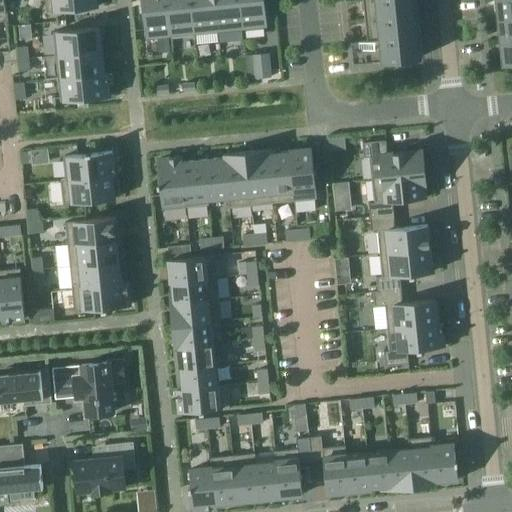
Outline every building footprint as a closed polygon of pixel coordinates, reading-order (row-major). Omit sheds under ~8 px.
[(97,7),(96,0),(45,0),(47,12),(97,7)] [(169,34),(171,34),(167,0),(140,0),(141,2),(142,1),(143,6),(141,6),(142,11),(143,11),(146,37),(169,34)] [(167,0),(171,34),(195,32),(191,0),(167,0)] [(191,0),(195,32),(218,29),(215,0),(191,0)] [(239,0),(215,0),(218,29),(242,27),(239,0)] [(267,24),(264,0),(239,0),(242,27),(267,24)] [(363,0),(367,40),(351,42),(353,64),(420,57),(414,0),(363,0)] [(511,0),(498,0),(499,7),(497,7),(498,20),(511,18),(511,0)] [(511,18),(498,20),(499,32),(501,32),(502,41),(511,40),(511,18)] [(53,31),(56,55),(101,50),(99,27),(53,31)] [(511,40),(502,41),(503,50),(501,50),(502,64),(511,62),(511,40)] [(19,59),(29,58),(28,46),(18,47),(19,59)] [(101,50),(56,55),(58,78),(104,73),(103,72),(101,50)] [(253,54),(255,78),(271,76),(269,52),(253,54)] [(29,58),(19,59),(20,71),(30,70),(29,58)] [(110,96),(107,72),(103,72),(104,73),(58,78),(61,101),(110,96)] [(16,99),(26,98),(24,82),(14,83),(16,99)] [(195,82),(183,83),(184,91),(196,90),(195,82)] [(169,85),(157,86),(157,94),(169,93),(169,85)] [(370,156),(372,178),(426,173),(424,149),(388,153),(386,139),(363,142),(364,157),(370,156)] [(279,148),(268,149),(273,203),(295,200),(289,150),(280,151),(279,148)] [(289,150),(295,200),(317,198),(312,148),(289,150)] [(273,203),(268,149),(246,151),(252,205),(273,203)] [(30,150),(22,151),(23,163),(31,162),(30,150)] [(112,175),(112,176),(115,175),(113,151),(91,153),(91,151),(87,152),(87,153),(64,156),(66,178),(66,179),(112,175)] [(252,205),(246,151),(224,153),(224,157),(225,157),(230,207),(252,205)] [(173,208),(187,207),(182,161),(183,161),(182,156),(158,159),(159,173),(158,173),(158,176),(160,176),(160,182),(159,182),(159,186),(161,186),(163,209),(173,208)] [(225,157),(224,157),(204,159),(208,204),(209,204),(209,199),(228,198),(229,207),(230,207),(225,157)] [(208,204),(204,159),(183,161),(182,161),(187,207),(208,204)] [(370,216),(394,214),(393,200),(425,197),(424,186),(427,186),(426,173),(372,178),(375,202),(369,202),(369,209),(370,216)] [(66,179),(66,178),(61,179),(64,204),(114,198),(112,176),(112,175),(66,179)] [(38,220),(37,208),(27,209),(28,221),(38,220)] [(380,253),(430,248),(428,224),(395,227),(394,214),(370,216),(372,230),(378,230),(380,253)] [(66,222),(68,244),(118,239),(116,216),(66,222)] [(38,220),(28,221),(30,233),(43,232),(42,220),(38,220)] [(298,229),(299,239),(311,238),(310,228),(298,229)] [(299,239),(298,229),(286,230),(287,240),(299,239)] [(255,234),(256,244),(268,242),(267,232),(255,234)] [(256,244),(255,234),(243,235),(244,245),(256,244)] [(213,248),(225,247),(224,237),(212,238),(213,248)] [(212,238),(200,239),(201,249),(213,248),(212,238)] [(68,244),(70,266),(120,260),(118,239),(68,244)] [(373,291),(402,288),(400,275),(411,274),(411,275),(415,275),(415,273),(433,271),(430,248),(380,253),(382,275),(376,276),(378,290),(373,290),(373,291)] [(168,251),(169,259),(181,257),(180,250),(168,251)] [(217,277),(215,254),(169,259),(172,282),(217,277)] [(32,257),(33,269),(43,268),(42,256),(32,257)] [(122,282),(122,281),(120,260),(70,266),(72,287),(122,282)] [(248,274),(258,273),(256,261),(247,262),(248,274)] [(0,291),(2,315),(1,316),(2,320),(25,318),(20,268),(0,269),(0,291)] [(44,280),(43,268),(33,269),(35,281),(44,280)] [(249,286),(259,285),(258,273),(248,274),(249,286)] [(170,303),(219,298),(217,277),(172,282),(173,291),(169,292),(170,303)] [(122,282),(72,287),(75,311),(103,308),(103,310),(107,309),(106,307),(112,307),(113,309),(116,308),(116,306),(130,305),(127,280),(122,281),(122,282)] [(438,322),(438,321),(435,299),(403,302),(402,288),(373,291),(375,306),(385,305),(388,327),(438,322)] [(219,298),(170,303),(172,325),(221,320),(219,298)] [(262,316),(261,304),(253,304),(254,317),(262,316)] [(39,309),(31,310),(32,322),(40,321),(39,309)] [(178,346),(214,342),(212,322),(221,321),(221,320),(172,325),(175,347),(178,347),(178,346)] [(438,322),(388,327),(390,350),(384,350),(385,366),(409,363),(408,349),(418,348),(418,350),(423,350),(423,348),(444,346),(441,321),(438,321),(438,322)] [(254,338),(264,337),(263,325),(253,326),(254,338)] [(256,350),(265,349),(264,337),(254,338),(256,350)] [(178,347),(180,368),(216,364),(214,342),(178,346),(178,347)] [(53,367),(56,398),(57,398),(57,394),(76,392),(77,397),(85,396),(87,414),(114,411),(111,381),(125,380),(123,360),(53,367)] [(180,368),(182,388),(183,389),(228,384),(228,383),(218,384),(216,364),(180,368)] [(0,374),(0,401),(24,399),(24,405),(52,402),(49,367),(8,371),(8,374),(0,374)] [(269,380),(267,368),(257,369),(259,381),(269,380)] [(269,380),(259,381),(260,393),(270,392),(269,380)] [(183,389),(182,388),(178,388),(180,412),(201,410),(201,412),(205,411),(205,409),(230,407),(228,384),(183,389)] [(427,403),(435,402),(434,390),(426,391),(427,403)] [(405,393),(406,403),(418,402),(417,392),(405,393)] [(406,403),(405,393),(393,394),(394,404),(406,403)] [(374,396),(362,398),(363,407),(375,406),(374,396)] [(362,398),(350,399),(351,409),(363,407),(362,398)] [(307,413),(306,403),(294,404),(295,414),(307,413)] [(250,413),(251,423),(263,422),(262,412),(250,413)] [(251,423),(250,413),(238,414),(239,424),(251,423)] [(219,416),(207,418),(208,427),(220,426),(219,416)] [(196,419),(197,429),(208,427),(207,418),(196,419)] [(324,459),(327,492),(350,490),(345,445),(323,447),(322,435),(309,437),(312,460),(324,459)] [(435,481),(431,436),(409,438),(414,487),(437,485),(436,481),(435,481)] [(435,481),(436,481),(458,479),(456,463),(458,463),(458,459),(456,459),(454,443),(433,445),(432,436),(431,436),(435,481)] [(409,448),(389,450),(393,489),(414,487),(409,438),(408,438),(409,448)] [(125,485),(124,467),(135,465),(133,441),(107,443),(109,456),(75,459),(78,489),(93,488),(93,490),(109,489),(109,486),(125,485)] [(41,463),(25,464),(23,443),(0,444),(0,491),(10,490),(11,500),(35,497),(34,488),(44,487),(41,463)] [(345,445),(350,490),(371,488),(367,452),(347,454),(346,445),(345,445)] [(298,448),(276,450),(280,496),(303,493),(298,448)] [(259,498),(280,496),(276,450),(275,451),(276,460),(256,462),(255,453),(254,453),(259,498)] [(381,490),(393,489),(389,450),(367,452),(371,488),(381,487),(381,490)] [(254,453),(233,455),(237,500),(259,498),(254,453)] [(217,502),(237,500),(233,455),(210,457),(211,467),(212,466),(216,502),(217,502)] [(190,469),(191,485),(190,485),(190,489),(192,489),(194,509),(218,507),(217,502),(216,502),(212,466),(211,467),(190,469)]
